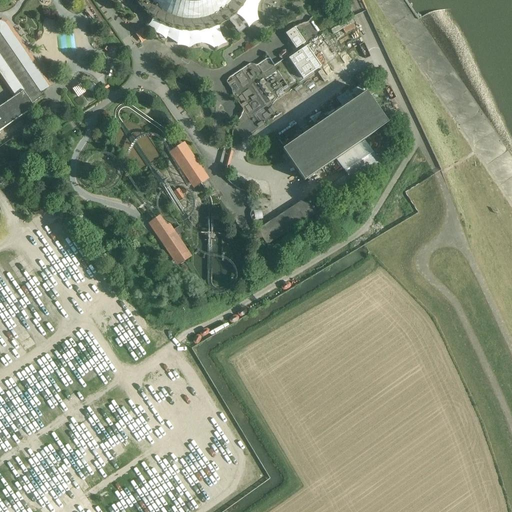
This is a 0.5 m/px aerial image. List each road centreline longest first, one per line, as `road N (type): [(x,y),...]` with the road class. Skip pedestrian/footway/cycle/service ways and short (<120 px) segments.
road 1 (track): [(511,428),(458,302),(424,270),(427,250),(455,227)]
road 2 (track): [(511,349),(437,172)]
